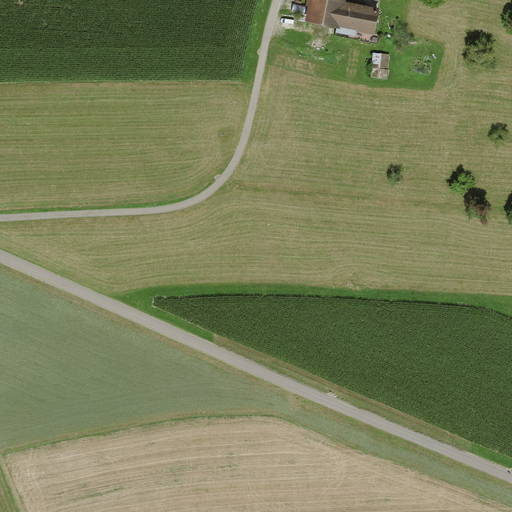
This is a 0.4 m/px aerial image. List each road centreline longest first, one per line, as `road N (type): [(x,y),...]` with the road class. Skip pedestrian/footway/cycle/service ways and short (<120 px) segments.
road 1 (unclassified): [(0,255),(511,477)]
road 2 (track): [(280,0),(238,161),(221,186),(182,207),(0,219)]
